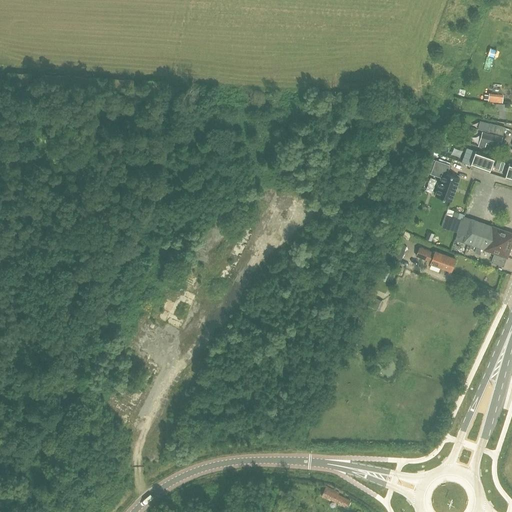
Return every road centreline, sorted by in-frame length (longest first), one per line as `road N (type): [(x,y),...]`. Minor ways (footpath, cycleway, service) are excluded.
road 1 (track): [(0,95),(48,104),(106,98),(105,164),(94,178),(86,185),(33,184)]
road 2 (tertiary): [(324,463),(207,466),(161,487),(134,511)]
road 3 (primary): [(474,480),(511,325)]
road 4 (primary): [(511,325),(445,469)]
